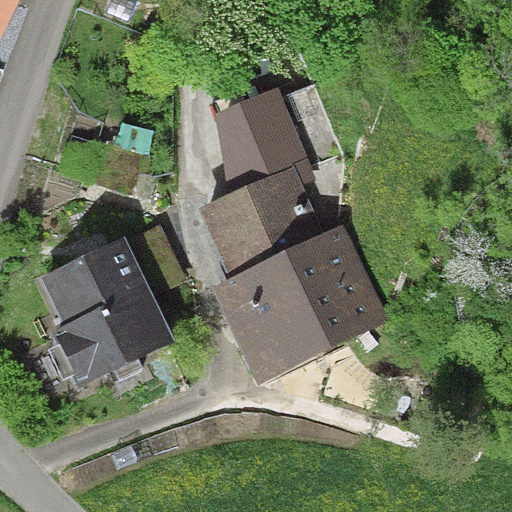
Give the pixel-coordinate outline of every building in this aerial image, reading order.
[(0,0),(0,50),(23,0),(0,0)] [(129,21),(137,0),(111,0),(107,12),(129,21)] [(314,84),(282,97),(313,166),(343,154),(314,84)] [(278,87),(218,113),(229,195),(295,165),(305,185),(318,180),(313,166),(282,97),(278,87)] [(148,153),(153,130),(137,126),(132,150),(148,153)] [(229,195),(201,208),(233,276),(326,231),(305,185),(295,165),(229,195)] [(259,383),(392,319),(344,222),(326,231),(233,276),(212,286),(259,383)] [(50,331),(79,389),(114,371),(119,382),(144,370),(138,358),(175,340),(154,296),(188,279),(160,223),(126,239),(124,236),(40,277),(63,324),(50,331)]
